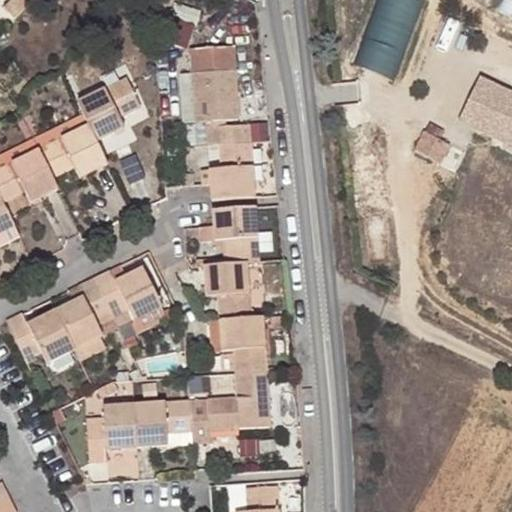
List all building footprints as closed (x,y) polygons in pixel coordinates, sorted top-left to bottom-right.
[(13,0),(4,10),(15,21),(34,3),(31,0),(13,0)] [(398,79),(432,0),(382,0),(356,61),(398,79)] [(190,50),(195,122),(206,121),(225,119),(238,118),(234,47),(190,50)] [(190,50),(180,50),(186,122),(195,122),(190,50)] [(511,85),(482,73),(461,123),(511,144),(511,85)] [(83,115),(89,126),(96,141),(123,127),(118,116),(139,106),(126,80),(78,104),(83,115)] [(83,115),(34,140),(39,151),(89,126),(83,115)] [(225,119),(206,121),(206,127),(226,126),(225,119)] [(428,141),(456,151),(463,130),(435,120),(428,141)] [(207,146),(220,145),(250,142),(249,125),(226,126),(206,127),(207,146)] [(79,178),(107,164),(96,141),(89,126),(39,151),(53,178),(74,168),(79,178)] [(34,140),(0,156),(0,170),(39,151),(34,140)] [(210,169),(211,184),(212,200),(254,198),(250,142),(220,145),(221,168),(210,169)] [(58,189),(53,178),(39,151),(0,170),(0,195),(1,198),(3,203),(25,192),(30,203),(58,189)] [(202,170),(203,184),(211,184),(210,169),(202,170)] [(0,232),(14,225),(3,203),(1,198),(0,198),(0,232)] [(213,227),(200,228),(201,243),(226,242),(227,264),(246,263),(259,262),(255,207),(212,210),(213,227)] [(250,318),(246,263),(227,264),(203,266),(206,297),(217,296),(219,320),(250,318)] [(124,278),(119,267),(110,271),(111,275),(115,282),(124,278)] [(95,283),(113,318),(128,310),(133,321),(161,307),(142,269),(124,278),(115,282),(111,275),(95,283)] [(111,275),(110,271),(109,270),(93,278),(95,283),(111,275)] [(93,278),(77,285),(78,287),(80,291),(95,283),(93,278)] [(73,303),(55,312),(74,350),(102,336),(97,326),(113,318),(95,283),(80,291),(83,298),(73,303)] [(68,292),(73,303),(83,298),(80,291),(78,287),(68,292)] [(161,307),(133,321),(139,333),(168,319),(161,307)] [(118,328),(133,321),(128,310),(113,318),(118,328)] [(27,326),(22,315),(8,322),(26,360),(41,353),(46,364),(74,350),(55,312),(27,326)] [(262,317),(250,318),(219,320),(222,351),(233,350),(235,374),(265,372),(262,317)] [(212,351),(222,351),(219,320),(209,320),(212,351)] [(128,349),(119,331),(114,333),(123,351),(128,349)] [(237,398),(189,401),(191,432),(192,445),(209,444),(208,432),(270,427),(265,372),(235,374),(236,382),(237,398)] [(236,382),(235,374),(198,376),(198,385),(236,382)] [(189,401),(133,405),(137,448),(167,446),(166,434),(191,432),(189,401)] [(105,451),(137,448),(133,405),(102,408),(103,419),(85,420),(89,463),(106,462),(105,451)] [(61,408),(52,413),(57,424),(67,419),(61,408)] [(9,497),(2,482),(0,483),(0,492),(4,500),(9,497)] [(277,511),(276,487),(246,489),(247,511),(277,511)] [(4,500),(9,511),(16,511),(9,497),(4,500)] [(0,511),(9,511),(4,500),(0,501),(0,511)]
